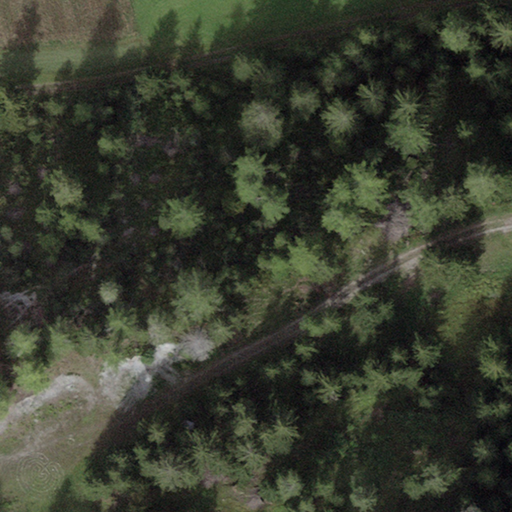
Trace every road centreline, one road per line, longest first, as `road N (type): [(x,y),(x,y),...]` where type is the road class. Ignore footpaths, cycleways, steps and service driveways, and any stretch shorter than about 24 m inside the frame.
road 1 (track): [(511,224),(463,236),(352,287),(302,324),(148,408),(0,466)]
road 2 (track): [(0,99),(128,85),(485,0)]
